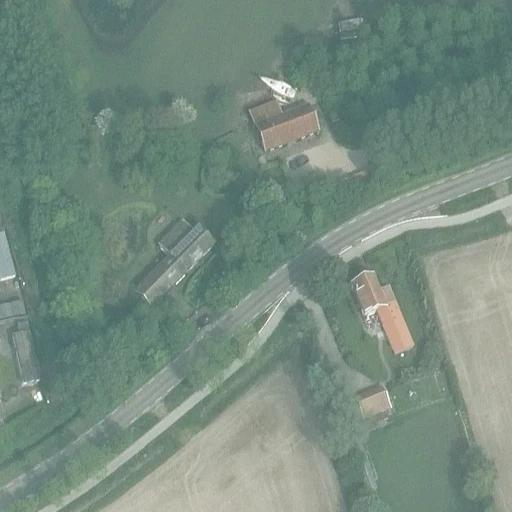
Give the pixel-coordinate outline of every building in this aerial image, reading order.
[(307,108),(254,128),(264,155),(317,134),(307,108)] [(150,311),(213,247),(197,231),(192,235),(180,224),(156,248),(168,260),(134,295),(150,311)] [(0,282),(15,279),(3,234),(0,234),(0,282)] [(393,335),(390,330),(393,328),(386,309),(394,306),(387,289),(379,292),(373,278),(350,287),(363,319),(375,314),(383,333),(383,332),(386,338),(393,335)] [(363,420),(390,410),(382,390),(355,400),(363,420)]
